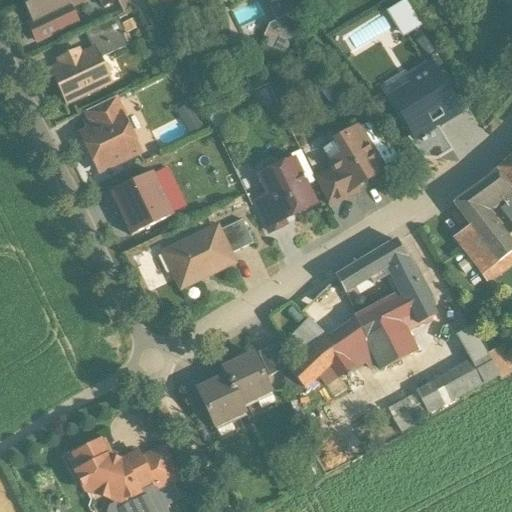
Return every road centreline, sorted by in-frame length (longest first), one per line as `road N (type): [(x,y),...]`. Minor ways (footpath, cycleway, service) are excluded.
road 1 (residential): [(511,140),(424,211),(152,363),(0,53)]
road 2 (track): [(152,363),(224,511)]
